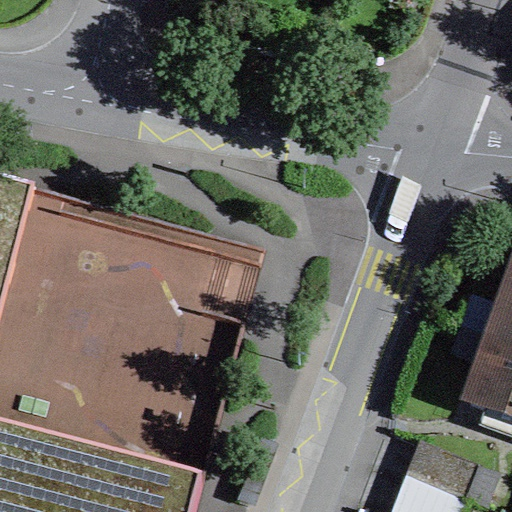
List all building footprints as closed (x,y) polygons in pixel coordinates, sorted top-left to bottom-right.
[(0,316),(31,189),(0,180),(0,511),(195,511),(202,489),(14,439),(0,435),(0,316)] [(511,289),(498,328),(493,341),(511,347),(511,289)] [(511,347),(493,341),(475,392),(471,405),(511,419),(511,347)] [(468,500),(485,507),(497,477),(480,470),(481,467),(425,445),(411,479),(468,502),(468,500)] [(463,511),(468,502),(411,479),(398,511),(463,511)]
